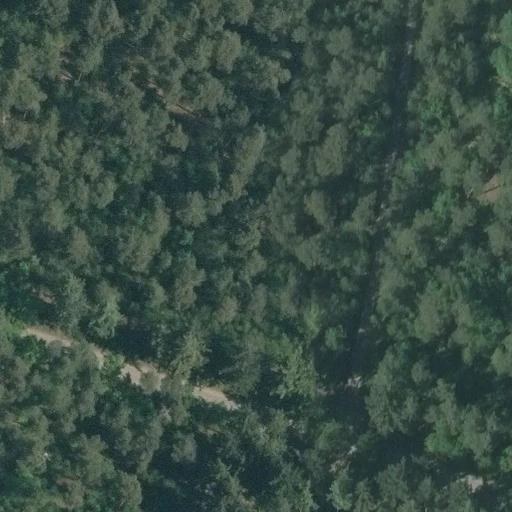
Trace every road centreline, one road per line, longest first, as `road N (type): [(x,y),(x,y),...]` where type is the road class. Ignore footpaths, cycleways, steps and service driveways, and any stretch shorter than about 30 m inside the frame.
road 1 (unclassified): [(511,502),(0,329)]
road 2 (track): [(352,397),(412,0)]
road 3 (track): [(352,397),(0,288)]
